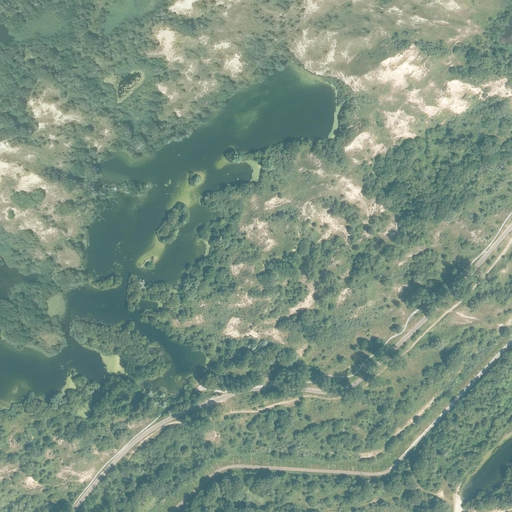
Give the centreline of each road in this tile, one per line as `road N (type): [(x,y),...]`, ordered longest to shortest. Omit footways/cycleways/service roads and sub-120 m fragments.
road 1 (unknown): [(91,511),(158,429),(364,387),(461,302),(511,240)]
road 2 (track): [(169,511),(226,462),(385,471),(511,341)]
